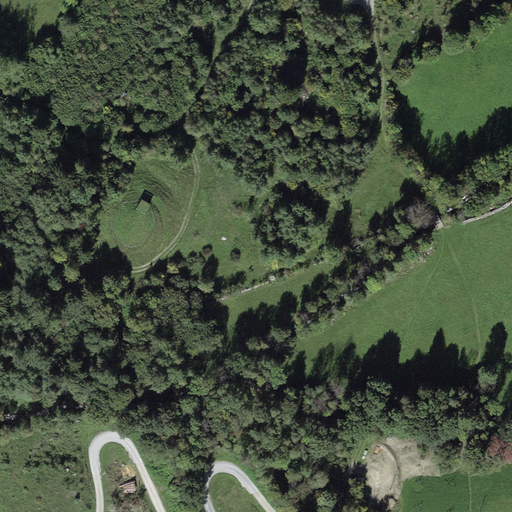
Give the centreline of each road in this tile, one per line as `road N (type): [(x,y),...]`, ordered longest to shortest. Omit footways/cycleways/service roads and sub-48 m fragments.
road 1 (track): [(0,334),(49,288),(140,268),(173,244),(195,185),(183,118),(216,42),(251,0)]
road 2 (track): [(347,511),(333,479),(400,355),(443,228)]
road 3 (unclassified): [(162,511),(131,447),(115,437),(93,449),(99,511)]
road 4 (unclassified): [(272,511),(244,477),(222,465),(205,476),(211,511)]
